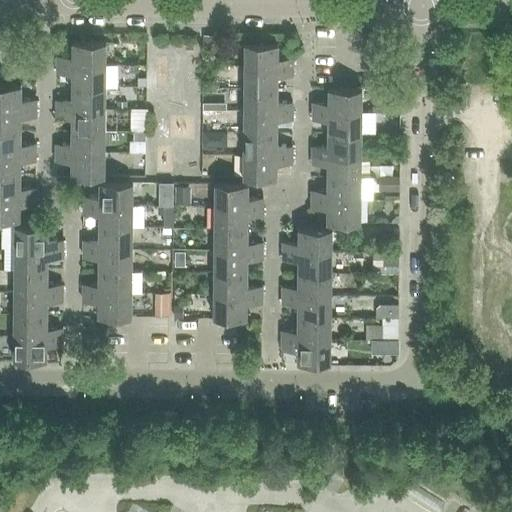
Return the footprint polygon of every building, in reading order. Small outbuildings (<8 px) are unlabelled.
[(55,63),(104,64),(104,41),(71,40),(70,54),(55,54),(55,63)] [(243,66),(292,67),(292,57),(276,57),(277,43),(243,42),(243,66)] [(103,86),(104,64),(55,63),(55,72),(70,72),(70,86),(103,86)] [(291,75),(292,67),(243,66),(243,87),(276,88),(276,75),(291,75)] [(20,84),(0,84),(0,107),(35,108),(35,98),(20,98),(20,84)] [(103,108),(103,86),(70,86),(70,98),(55,98),(55,107),(103,108)] [(276,101),(276,88),(243,87),(242,109),(291,110),(291,101),(276,101)] [(360,88),(334,87),(327,87),(327,101),(311,101),(311,110),(360,111),(360,88)] [(145,127),(145,102),(126,102),(126,127),(145,127)] [(35,116),(35,108),(0,107),(0,128),(19,129),(20,116),(35,116)] [(103,130),(103,108),(55,107),(55,116),(70,116),(70,130),(103,130)] [(291,119),(291,110),(242,109),(242,131),(276,132),(276,119),(291,119)] [(360,133),(360,111),(311,110),(311,119),(326,119),(326,133),(360,133)] [(19,142),(19,129),(0,128),(0,151),(34,152),(34,142),(19,142)] [(103,152),(103,130),(70,130),(70,142),(54,142),(54,151),(103,152)] [(276,145),(276,132),(242,131),(242,153),(291,154),(291,145),(276,145)] [(359,155),(360,133),(326,133),(326,145),(311,145),(311,154),(359,155)] [(34,160),(34,152),(0,151),(0,172),(19,173),(19,160),(34,160)] [(102,174),(103,152),(54,151),(54,160),(70,160),(69,174),(102,174)] [(291,163),(291,154),(242,153),(242,176),(275,176),(275,163),(291,163)] [(359,177),(359,155),(311,154),(311,163),(326,163),(326,177),(359,177)] [(18,186),(19,173),(0,172),(0,194),(34,195),(34,186),(18,186)] [(359,199),(359,177),(326,177),(326,189),(310,189),(310,198),(359,199)] [(131,204),(131,181),(98,181),(98,195),(82,194),(82,203),(131,204)] [(247,196),(247,184),(247,183),(214,182),(213,205),(262,206),(262,196),(247,196)] [(34,204),(34,195),(0,194),(0,217),(18,218),(18,204),(34,204)] [(359,222),(359,199),(310,198),(310,207),(325,207),(325,221),(359,222)] [(131,226),(131,204),(82,203),(82,212),(98,212),(98,226),(131,226)] [(262,214),(262,206),(213,205),(213,228),(247,228),(247,214),(262,214)] [(47,239),(47,225),(13,224),(13,247),(62,247),(62,239),(47,239)] [(131,248),(131,226),(98,226),(97,239),(82,239),(82,248),(131,248)] [(246,241),(247,228),(213,228),(213,249),(262,250),(262,241),(246,241)] [(331,251),(331,228),(297,228),(297,241),(282,241),(282,250),(331,251)] [(62,257),(62,247),(13,247),(13,269),(46,269),(46,256),(62,257)] [(131,271),(131,248),(82,248),(82,257),(97,257),(97,270),(131,271)] [(262,259),(262,250),(213,249),(213,271),(246,272),(246,259),(262,259)] [(330,273),(331,251),(282,250),(282,259),(297,259),(297,272),(330,273)] [(46,282),(46,269),(13,269),(13,291),(61,292),(61,282),(46,282)] [(130,292),(131,271),(97,270),(97,283),(82,283),(82,292),(130,292)] [(246,285),(246,272),(213,271),(212,293),(261,294),(261,285),(246,285)] [(330,294),(330,273),(297,272),(297,285),(282,285),(281,294),(330,294)] [(148,298),(163,298),(163,284),(149,284),(148,298)] [(61,300),(61,292),(13,291),(13,313),(46,313),(46,300),(61,300)] [(130,315),(130,292),(82,292),(82,301),(97,301),(97,315),(130,315)] [(261,303),(261,294),(212,293),(212,316),(246,317),(246,303),(261,303)] [(330,317),(330,294),(281,294),(281,303),(296,303),(296,316),(330,317)] [(46,326),(46,313),(13,313),(12,335),(61,336),(61,327),(46,326)] [(330,339),(330,317),(296,316),(296,329),(281,329),(281,338),(330,339)] [(61,344),(61,336),(12,335),(12,358),(46,358),(46,344),(61,344)] [(329,362),(330,339),(281,338),(281,347),(296,347),(296,361),(329,362)] [(486,497),(491,502),(497,497),(492,491),(486,497)]
